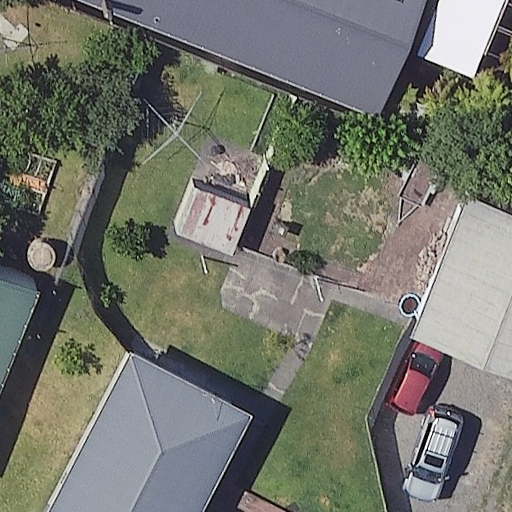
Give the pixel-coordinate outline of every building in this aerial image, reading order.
[(164,0),(323,62),(347,0),(164,0)] [(487,0),(419,0),(410,24),(469,48),(487,0)] [(511,174),(462,155),(405,300),(511,341),(511,174)] [(0,343),(34,258),(0,244),(0,343)] [(243,387),(127,326),(28,511),(253,511),(194,481),(243,387)]
